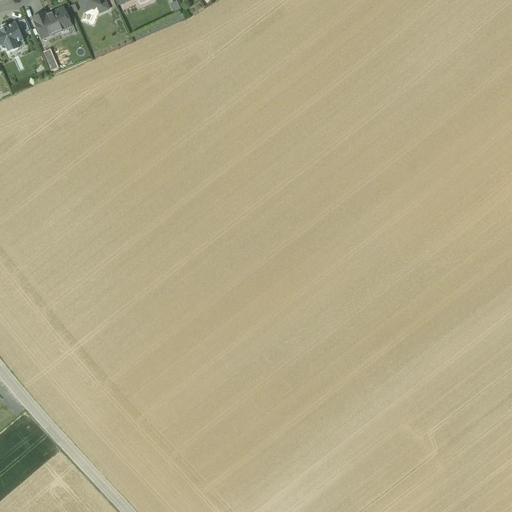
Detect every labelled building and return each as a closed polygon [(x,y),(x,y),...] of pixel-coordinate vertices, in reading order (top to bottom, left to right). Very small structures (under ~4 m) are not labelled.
[(77,0),(83,13),(96,8),(99,6),(96,0),(77,0)] [(109,10),(104,0),(96,0),(99,6),(96,8),(99,14),(109,10)] [(63,9),(45,17),(44,14),(43,14),(48,26),(38,31),(41,39),(71,27),(63,9)] [(43,14),(33,19),(38,31),(48,26),(43,14)] [(25,18),(13,23),(14,24),(20,36),(31,31),(25,18)] [(14,24),(0,30),(0,50),(5,49),(7,54),(18,49),(16,44),(22,41),(20,36),(14,24)]
